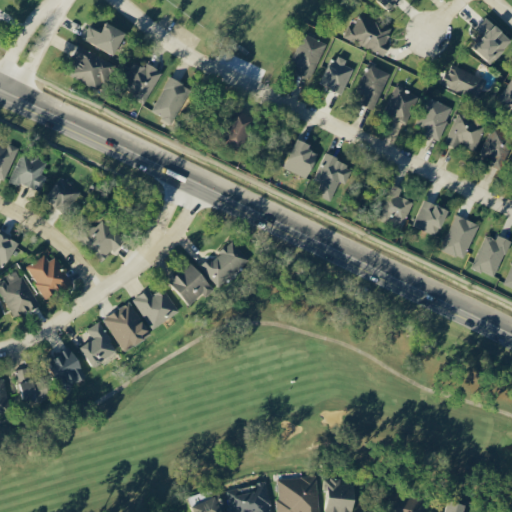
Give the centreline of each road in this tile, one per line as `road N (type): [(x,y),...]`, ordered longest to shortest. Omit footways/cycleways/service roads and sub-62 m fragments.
road 1 (tertiary): [(41,108),(511,331)]
road 2 (residential): [(511,211),(194,58),(116,0)]
road 3 (residential): [(197,186),(145,258),(47,334),(0,352)]
road 4 (residential): [(101,290),(66,244),(0,197)]
